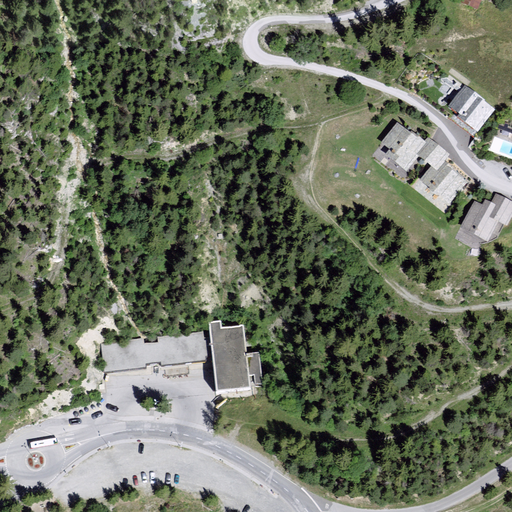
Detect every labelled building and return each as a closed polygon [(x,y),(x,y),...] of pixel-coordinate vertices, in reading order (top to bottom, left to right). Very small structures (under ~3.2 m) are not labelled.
[(477,9),(481,0),(461,0),(461,2),(477,9)] [(487,100),(464,84),(446,110),(458,118),(456,121),(477,137),(495,112),(484,104),(487,100)] [(414,159),(424,146),(395,125),(377,149),(405,171),(414,159)] [(435,176),(444,166),(451,158),(430,140),(424,146),(414,159),(429,171),(435,176)] [(448,210),(468,187),(444,166),(435,176),(429,171),(418,184),(448,210)] [(507,231),(511,220),(511,206),(494,198),(488,210),(473,203),(458,233),(488,248),(498,227),(507,231)] [(208,322),(208,330),(217,398),(252,394),(251,385),(263,384),(259,353),(247,354),(243,325),(223,328),(222,321),(208,322)] [(164,367),(207,362),(203,333),(159,336),(159,342),(145,344),(145,338),(102,343),(105,373),(146,369),(146,363),(163,362),(164,367)]
